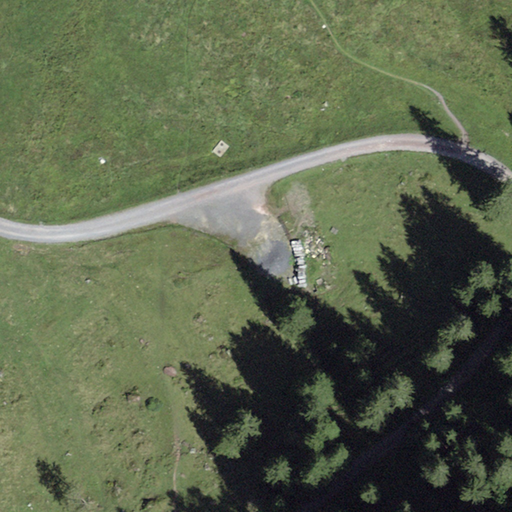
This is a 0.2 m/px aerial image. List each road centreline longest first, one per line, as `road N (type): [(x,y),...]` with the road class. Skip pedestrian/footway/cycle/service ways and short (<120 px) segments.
road 1 (track): [(0,227),(46,232),(341,151),(427,142),(480,154),(511,182)]
road 2 (track): [(511,298),(477,350),(303,511)]
